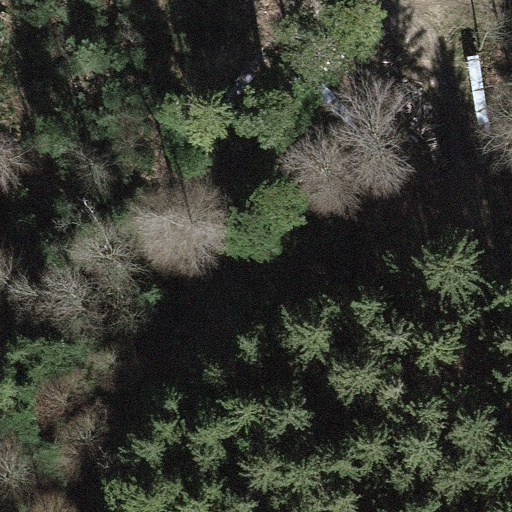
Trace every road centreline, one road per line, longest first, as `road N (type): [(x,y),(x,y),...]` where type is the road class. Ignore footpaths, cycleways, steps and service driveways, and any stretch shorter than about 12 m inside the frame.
road 1 (track): [(511,257),(452,211),(419,203),(321,228),(214,299),(164,362),(90,511)]
road 2 (track): [(386,2),(334,22),(267,86),(223,190),(214,299)]
road 3 (track): [(162,0),(164,362)]
road 4 (track): [(486,233),(457,98),(437,54),(384,0)]
road 5 (track): [(386,2),(452,4),(511,20)]
